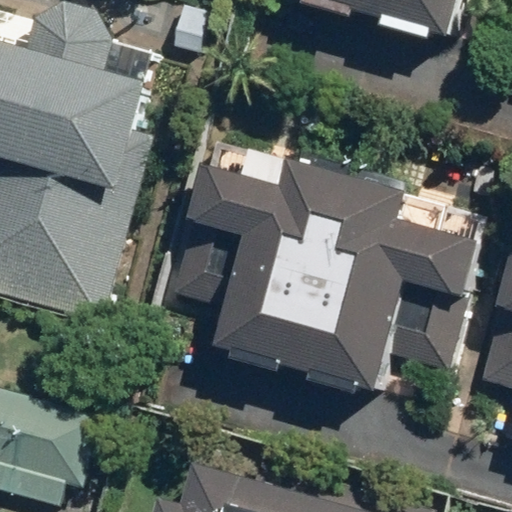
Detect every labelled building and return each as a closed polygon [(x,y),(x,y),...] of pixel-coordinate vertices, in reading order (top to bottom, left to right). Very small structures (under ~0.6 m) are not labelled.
[(326,0),(460,37),(470,0),(326,0)] [(0,39),(0,289),(113,321),(165,136),(146,131),(159,86),(109,72),(118,40),(107,10),(72,1),(42,22),(34,49),(0,39)] [(214,165),(178,293),(237,310),(226,348),(387,392),(398,355),(456,371),(491,246),(411,224),(419,195),(300,162),(293,187),(214,165)] [(511,278),(485,380),(511,387),(511,278)] [(0,487),(67,505),(73,482),(90,487),(109,416),(0,386),(0,487)] [(170,500),(166,511),(444,511),(445,510),(267,463),(263,480),(202,464),(191,506),(170,500)]
